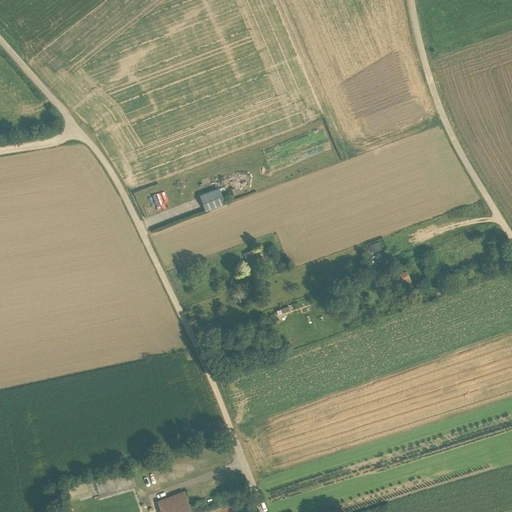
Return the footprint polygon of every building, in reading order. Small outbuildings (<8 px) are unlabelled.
[(220,188),(200,195),(206,211),(226,204),(220,188)] [(379,242),(369,245),(371,253),(382,249),(379,242)] [(257,248),(244,253),(252,270),(265,264),(257,248)] [(395,277),(399,285),(410,280),(406,271),(395,277)] [(191,511),(184,492),(157,502),(161,511),(191,511)]
